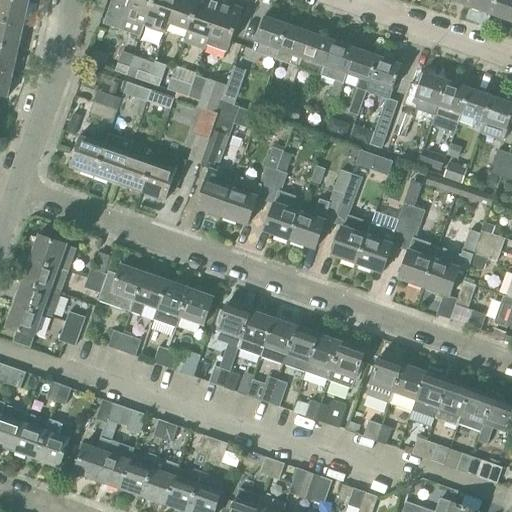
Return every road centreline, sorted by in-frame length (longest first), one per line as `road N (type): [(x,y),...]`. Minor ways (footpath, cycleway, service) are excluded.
road 1 (residential): [(18,185),(511,364)]
road 2 (residential): [(18,185),(61,58),(69,0)]
road 3 (residential): [(511,58),(345,0)]
